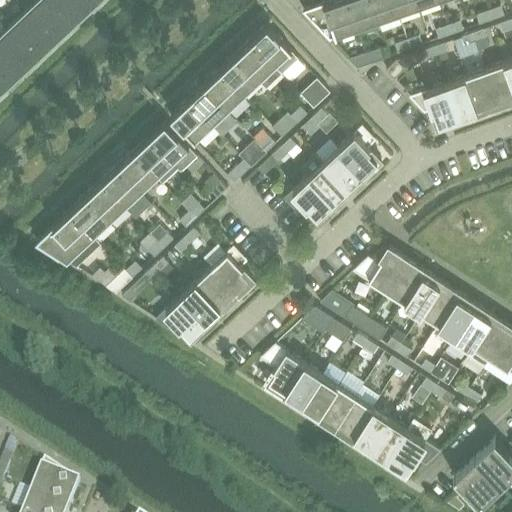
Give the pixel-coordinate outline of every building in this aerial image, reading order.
[(54,0),(32,0),(27,5),(55,35),(72,19),(54,0)] [(86,0),(54,0),(72,19),(89,3),(86,0)] [(329,35),(329,36),(358,26),(348,0),(324,0),(303,8),(329,35)] [(371,0),(348,0),(358,26),(378,19),(371,0)] [(394,0),(371,0),(378,19),(398,11),(394,0)] [(417,0),(394,0),(398,11),(419,4),(417,0)] [(489,8),(492,17),(504,13),(501,3),(489,8)] [(27,5),(10,22),(38,51),(55,35),(27,5)] [(492,17),(489,8),(476,12),(479,21),(492,17)] [(502,29),(511,25),(511,20),(511,17),(499,21),(502,29)] [(448,22),(451,31),(463,27),(460,18),(448,22)] [(10,22),(0,30),(0,45),(20,67),(38,51),(10,22)] [(298,55),(267,22),(251,37),(275,63),(282,70),(298,55)] [(451,31),(448,22),(436,27),(439,36),(451,31)] [(472,30),(475,39),(477,44),(487,41),(485,35),(487,35),(484,26),(472,30)] [(475,39),(472,30),(461,34),(464,43),(475,39)] [(407,37),(411,46),(423,42),(419,32),(407,37)] [(251,37),(235,52),(259,78),(275,63),(251,37)] [(411,46),(407,37),(395,41),(398,51),(411,46)] [(434,44),(437,53),(440,60),(449,56),(447,49),(448,49),(445,40),(434,44)] [(437,53),(434,44),(421,48),(424,57),(437,53)] [(0,45),(0,79),(3,83),(20,67),(0,45)] [(379,45),(366,50),(370,60),(383,56),(379,45)] [(349,56),(357,65),(358,65),(370,60),(366,50),(349,56)] [(235,52),(220,67),(244,93),(259,78),(235,52)] [(287,66),(298,78),(312,64),(301,53),(287,66)] [(394,76),(405,66),(396,57),(386,67),(394,76)] [(511,81),(504,59),(485,66),(498,102),(511,96),(511,81)] [(485,66),(466,73),(478,109),(498,102),(485,66)] [(220,67),(204,82),(228,107),(244,93),(220,67)] [(466,73),(447,80),(459,116),(478,109),(466,73)] [(410,93),(425,108),(426,108),(426,107),(432,105),(439,123),(459,116),(447,80),(426,87),(426,88),(412,93),(411,92),(410,93)] [(204,82),(188,96),(212,122),(223,133),(238,118),(228,107),(204,82)] [(313,104),(330,89),(323,82),(307,97),(313,104)] [(195,138),(212,122),(188,96),(171,112),(195,138)] [(291,112),(298,119),(308,110),(301,103),(291,112)] [(328,112),(321,105),(311,115),(317,122),(324,129),(334,118),(328,112)] [(298,119),(291,112),(288,109),(272,123),(282,134),(298,119)] [(309,130),(317,122),(311,115),(302,123),(309,130)] [(165,118),(149,133),(181,168),(197,153),(165,118)] [(374,136),(375,137),(375,136),(361,122),(361,123),(354,130),(354,129),(338,144),(364,172),(380,157),(367,143),(374,136)] [(276,140),(269,133),(262,126),(254,135),(267,149),(276,140)] [(149,133),(133,148),(157,174),(162,180),(178,165),(181,168),(149,133)] [(244,144),(257,158),(267,149),(254,135),(244,144)] [(290,135),(281,143),(287,150),(296,142),(290,135)] [(271,153),(277,159),(287,150),(281,143),(271,153)] [(338,144),(324,158),(350,186),(364,172),(338,144)] [(133,148),(117,163),(141,189),(157,174),(133,148)] [(235,179),(251,164),(244,157),(228,171),(235,179)] [(324,158),(309,172),(335,200),(350,186),(324,158)] [(117,163),(101,178),(125,203),(141,189),(117,163)] [(306,200),(319,215),(335,200),(309,172),(293,187),(286,194),(285,193),(285,194),(299,209),(300,208),(299,207),(306,200)] [(101,178),(86,192),(110,218),(125,203),(101,178)] [(211,188),(217,195),(227,186),(220,179),(211,188)] [(86,192),(70,207),(94,233),(110,218),(86,192)] [(198,199),(189,208),(196,215),(205,207),(198,199)] [(37,238),(67,258),(94,233),(70,207),(37,238)] [(179,217),(186,224),(196,215),(189,208),(179,217)] [(201,232),(194,225),(184,234),(191,241),(196,247),(203,241),(198,235),(201,232)] [(158,238),(164,245),(174,236),(167,229),(158,238)] [(175,242),(182,250),(191,241),(184,234),(175,242)] [(164,245),(158,238),(148,247),(155,254),(164,245)] [(253,277),(240,262),(245,257),(246,258),(247,257),(233,242),(232,243),(233,244),(227,249),(211,264),(237,291),(253,277)] [(379,261),(369,254),(370,254),(369,253),(354,267),(355,268),(355,267),(369,276),(387,288),(407,256),(389,244),(379,261)] [(154,262),(160,269),(169,261),(162,254),(154,262)] [(142,266),(135,258),(135,259),(131,255),(123,262),(127,266),(126,267),(133,274),(142,266)] [(387,288),(404,299),(425,267),(407,256),(387,288)] [(160,269),(154,262),(144,272),(150,278),(160,269)] [(211,264),(196,278),(222,305),(237,291),(211,264)] [(116,290),(117,289),(133,274),(126,267),(124,266),(106,283),(116,290)] [(404,299),(421,310),(442,278),(425,267),(404,299)] [(196,278),(182,292),(208,319),(222,305),(196,278)] [(421,310),(438,321),(459,289),(442,278),(421,310)] [(320,298),(344,314),(353,300),(332,286),(320,298)] [(438,321),(455,332),(476,300),(459,289),(438,321)] [(156,315),(173,327),(174,325),(173,325),(178,320),(192,334),(208,319),(182,292),(166,306),(166,307),(157,315),(156,314),(156,315)] [(493,312),(476,300),(455,332),(451,339),(468,350),(473,343),(493,312)] [(344,314),(362,326),(370,314),(352,302),(344,314)] [(326,326),(328,322),(333,314),(316,303),(302,315),(324,329),(326,326)] [(493,312),(473,343),(490,355),(510,323),(493,312)] [(333,314),(328,322),(326,326),(343,337),(351,325),(333,314)] [(362,326),(372,333),(379,337),(387,325),(370,314),(362,326)] [(511,323),(510,323),(490,355),(508,366),(511,368),(511,323)] [(363,344),(368,336),(358,330),(353,338),(363,344)] [(397,348),(401,341),(392,334),(387,342),(397,348)] [(368,336),(363,344),(372,350),(377,343),(368,336)] [(431,354),(441,362),(454,346),(444,338),(431,354)] [(261,354),(262,355),(263,354),(276,363),(266,379),(284,391),(304,359),(286,347),(286,348),(276,341),(277,341),(276,340),(261,354)] [(401,341),(397,348),(407,354),(412,347),(401,341)] [(397,366),(402,359),(392,352),(387,360),(397,366)] [(431,370),(436,363),(426,356),(421,364),(431,370)] [(284,391),(301,402),(322,370),(304,359),(284,391)] [(402,359),(397,366),(407,373),(412,365),(402,359)] [(436,363),(431,370),(441,377),(448,381),(453,374),(436,363)] [(301,402),(318,413),(339,381),(322,370),(301,402)] [(431,388),(436,381),(425,374),(421,381),(431,388)] [(465,392),(470,385),(460,378),(455,386),(465,392)] [(318,413),(335,424),(356,392),(339,381),(318,413)] [(436,381),(431,388),(450,400),(454,393),(436,381)] [(465,392),(462,398),(473,404),(481,392),(470,385),(465,392)] [(335,424),(352,435),(373,404),(356,392),(335,424)] [(352,435),(369,447),(390,415),(373,404),(352,435)] [(403,422),(407,425),(413,416),(409,413),(403,422)] [(414,416),(407,426),(390,415),(369,447),(387,458),(414,416)] [(405,469),(415,453),(425,459),(424,460),(425,461),(440,447),(439,446),(425,438),(425,437),(416,432),(423,422),(414,416),(387,458),(405,469)] [(499,480),(498,479),(511,465),(511,452),(495,434),(494,435),(495,436),(475,455),(499,480)] [(0,463),(0,477),(4,479),(14,455),(5,451),(0,463)] [(479,502),(480,501),(477,498),(483,492),(485,493),(499,480),(475,455),(455,474),(454,473),(453,474),(479,502)] [(80,483),(44,460),(32,490),(71,506),(80,483)] [(32,490),(24,511),(25,511),(68,511),(71,506),(32,490)] [(455,491),(446,499),(459,506),(465,501),(455,491)]
